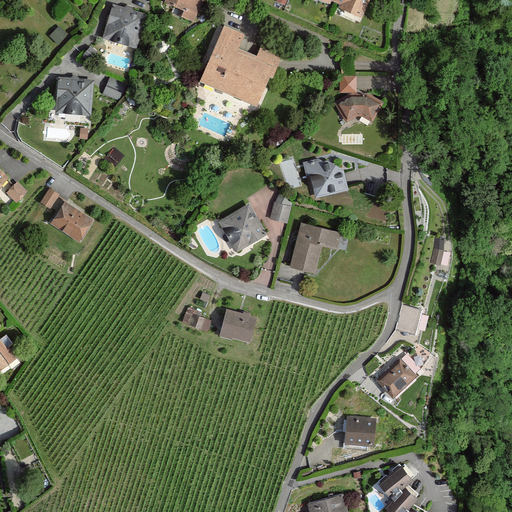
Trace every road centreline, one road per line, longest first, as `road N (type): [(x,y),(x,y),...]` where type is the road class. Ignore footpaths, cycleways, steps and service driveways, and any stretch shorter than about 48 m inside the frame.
road 1 (residential): [(0,130),(223,280),(340,310),(396,296)]
road 2 (residential): [(396,296),(409,231),(396,30),(402,0)]
road 3 (residential): [(281,511),(315,409),(367,357),(389,326),(396,296)]
road 4 (unknown): [(5,134),(111,7)]
